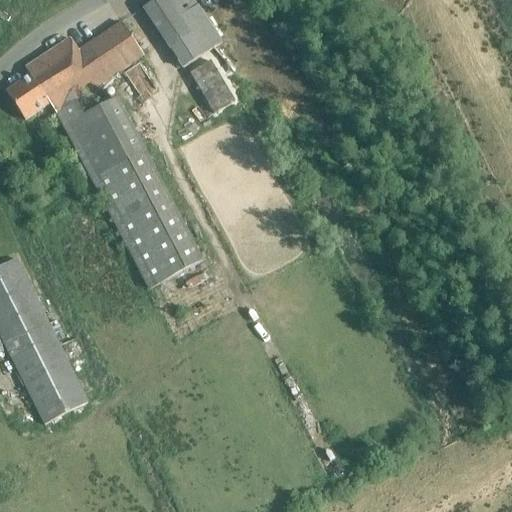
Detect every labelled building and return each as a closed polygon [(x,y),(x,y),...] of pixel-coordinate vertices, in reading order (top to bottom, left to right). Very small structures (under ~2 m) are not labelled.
[(182,71),(222,44),(192,0),(158,0),(142,12),(182,71)] [(82,119),(74,104),(143,58),(120,24),(78,52),(70,40),(25,70),(29,77),(5,93),(25,122),(49,106),(56,116),(63,129),(149,292),(203,263),(118,100),(82,119)] [(87,405),(16,261),(0,268),(0,337),(11,359),(19,375),(44,426),(87,405)] [(247,321),(260,339),(267,335),(254,316),(247,321)] [(0,367),(7,381),(19,375),(11,359),(0,363),(0,367)]
